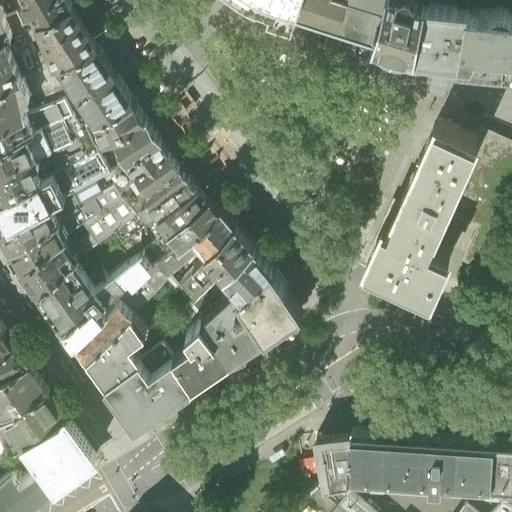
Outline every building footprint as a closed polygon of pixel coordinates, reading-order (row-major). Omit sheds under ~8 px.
[(0,0),(0,33),(6,31),(13,28),(0,0)] [(37,18),(38,18),(42,16),(72,2),(70,0),(24,0),(30,9),(32,7),(37,18)] [(271,0),(272,0),(270,7),(295,14),(299,0),(271,0)] [(299,0),(295,14),(315,20),(338,28),(345,0),(299,0)] [(382,6),(364,0),(345,0),(338,28),(374,39),(382,6)] [(383,0),(382,6),(374,39),(374,40),(378,42),(382,44),(391,49),(396,51),(401,51),(406,51),(412,51),(416,52),(426,2),(426,0),(383,0)] [(56,59),(57,59),(98,40),(72,2),(42,16),(38,18),(50,45),(56,59)] [(468,5),(426,2),(416,52),(421,53),(459,57),(468,5)] [(494,8),(468,5),(459,57),(503,60),(511,60),(511,7),(511,8),(508,6),(503,5),(498,6),(494,8)] [(6,31),(0,33),(0,80),(22,72),(6,31)] [(61,65),(65,71),(96,116),(135,97),(104,50),(101,45),(98,40),(57,59),(61,65)] [(50,45),(36,52),(41,65),(52,60),(52,61),(56,59),(50,45)] [(0,80),(0,122),(27,112),(21,97),(31,93),(22,72),(0,80)] [(135,97),(96,116),(105,135),(113,131),(136,121),(146,114),(135,97)] [(34,127),(0,142),(0,193),(99,147),(95,141),(94,142),(84,122),(79,124),(72,110),(34,127)] [(27,112),(0,122),(0,142),(34,127),(27,112)] [(477,131),(437,113),(418,158),(391,217),(437,237),(451,206),(483,134),(477,131)] [(136,121),(113,131),(122,150),(127,158),(162,137),(146,114),(136,121)] [(483,134),(451,206),(480,219),(465,252),(489,263),(511,212),(511,136),(506,133),(481,122),(477,131),(483,134)] [(136,169),(169,146),(162,137),(127,158),(136,169)] [(180,162),(169,146),(136,169),(149,187),(180,162)] [(0,219),(2,226),(69,189),(110,167),(99,147),(0,193),(0,219)] [(189,172),(180,162),(149,187),(144,191),(151,199),(189,172)] [(197,181),(189,172),(151,199),(114,226),(123,237),(147,219),(197,181)] [(209,193),(197,181),(147,219),(160,233),(180,217),(181,217),(209,194),(209,193)] [(2,226),(10,244),(59,215),(78,203),(69,189),(2,226)] [(212,191),(209,193),(209,194),(181,217),(180,217),(160,233),(155,237),(166,251),(208,216),(222,202),(212,191)] [(236,218),(222,202),(208,216),(166,251),(160,257),(169,268),(195,247),(195,244),(191,240),(197,234),(209,247),(236,218)] [(10,244),(21,262),(62,235),(67,231),(66,229),(59,215),(10,244)] [(437,237),(391,217),(386,215),(367,255),(372,257),(433,285),(451,244),(437,237)] [(254,239),(236,218),(209,247),(193,263),(204,273),(212,265),(212,257),(224,269),(254,239)] [(21,262),(36,284),(74,255),(76,253),(62,235),(21,262)] [(273,261),(254,239),(224,269),(236,282),(202,314),(212,326),(234,308),(235,301),(233,298),(244,288),(243,287),(272,261),(273,261)] [(64,322),(76,338),(107,307),(101,300),(129,275),(134,280),(152,262),(140,248),(95,284),(86,291),(92,298),(64,322)] [(95,284),(74,255),(36,284),(64,322),(92,298),(86,291),(95,284)] [(234,308),(212,326),(231,354),(284,318),(302,306),(272,261),(243,287),(244,288),(233,298),(235,301),(234,308)] [(76,338),(88,354),(110,333),(113,329),(131,311),(134,308),(119,294),(107,307),(76,338)] [(88,354),(107,380),(141,356),(129,341),(145,329),(131,311),(113,329),(110,333),(88,354)] [(211,368),(231,354),(212,326),(202,314),(186,328),(194,338),(173,353),(192,381),(211,368)] [(0,349),(17,340),(4,320),(0,322),(0,349)] [(136,420),(192,381),(173,353),(163,339),(141,356),(107,380),(136,420)] [(0,373),(30,358),(17,340),(0,349),(0,373)] [(0,410),(49,383),(30,358),(0,373),(0,410)] [(68,408),(49,383),(0,410),(0,457),(16,439),(25,434),(68,408)] [(68,408),(25,434),(58,476),(98,447),(68,408)] [(386,476),(386,466),(432,469),(431,479),(443,479),(444,469),(482,471),(489,472),(489,477),(499,477),(501,478),(501,472),(511,473),(511,431),(501,430),(485,429),(439,427),(380,424),(353,422),(352,427),(350,464),(374,465),(373,475),(386,476)] [(347,427),(317,431),(321,453),(325,475),(326,478),(309,493),(310,494),(307,497),(325,511),(326,511),(349,486),(350,485),(350,464),(352,427),(347,427)] [(0,457),(0,479),(17,505),(58,476),(25,434),(16,439),(0,457)] [(501,478),(499,477),(499,495),(504,498),(511,501),(511,473),(501,472),(501,478)] [(7,511),(17,505),(0,479),(0,511),(7,511)] [(380,511),(349,486),(326,511),(380,511)] [(482,511),(466,499),(455,511),(482,511)]
